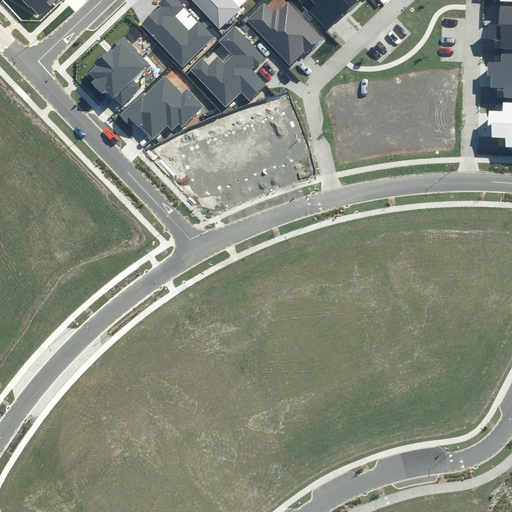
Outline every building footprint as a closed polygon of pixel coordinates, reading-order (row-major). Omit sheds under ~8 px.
[(24,0),(38,15),(53,0),(24,0)] [(185,7),(178,0),(162,0),(158,5),(160,6),(142,24),(184,66),(215,36),(198,18),(189,27),(177,15),(185,7)] [(190,0),(220,31),(243,9),(234,0),(190,0)] [(299,0),(303,3),(306,0),(309,0),(313,4),(307,10),(327,31),(360,0),(299,0)] [(273,11),(265,3),(248,19),(291,64),(306,49),(309,52),(323,38),(288,2),(280,9),(278,7),(273,11)] [(489,26),(511,26),(511,4),(500,5),(499,24),(489,24),(489,26)] [(268,60),(236,26),(219,42),(232,56),(223,64),(217,57),(209,65),(202,58),(190,70),(227,108),(242,93),(250,101),(267,85),(255,72),(268,60)] [(511,26),(489,26),(489,38),(494,38),(493,48),(511,48),(511,26)] [(151,65),(126,38),(89,71),(94,77),(90,81),(102,94),(106,91),(122,109),(143,89),(134,80),(151,65)] [(488,74),(511,75),(511,53),(495,54),(495,62),(488,61),(488,74)] [(183,92),(166,74),(122,116),(132,127),(136,123),(152,140),(168,125),(173,130),(179,124),(184,129),(207,107),(188,88),(183,92)] [(511,75),(488,74),(488,87),(505,87),(505,97),(511,96),(511,75)] [(487,125),(511,125),(511,102),(503,102),(503,110),(488,109),(487,125)] [(511,125),(487,125),(487,137),(504,137),(504,146),(511,146),(511,125)]
